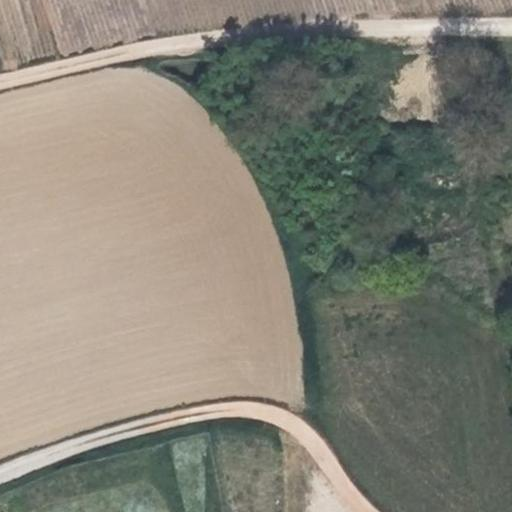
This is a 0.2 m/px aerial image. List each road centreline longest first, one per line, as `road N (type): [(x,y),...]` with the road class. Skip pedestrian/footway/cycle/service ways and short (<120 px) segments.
road 1 (track): [(511,27),(249,39),(0,81)]
road 2 (unclassified): [(0,473),(87,437),(257,406),(293,413),(318,434),(379,511)]
